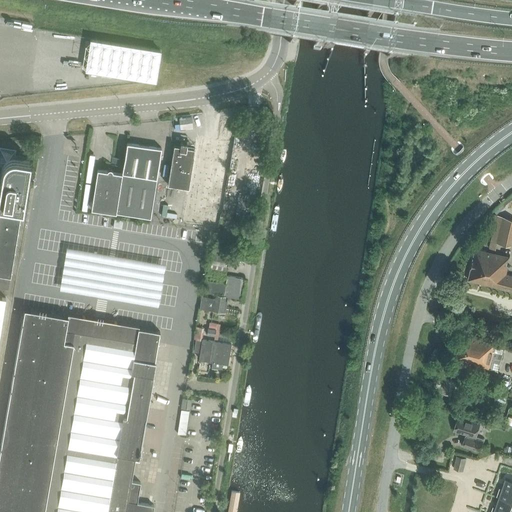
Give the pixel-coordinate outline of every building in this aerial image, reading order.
[(158,66),(160,50),(90,39),(85,70),(155,82),(158,66)] [(167,185),(188,188),(195,148),(186,147),(187,143),(180,142),(180,146),(174,145),(167,185)] [(0,274),(10,276),(29,158),(15,156),(16,150),(0,147),(0,165),(1,166),(0,173),(0,274)] [(91,208),(151,218),(157,178),(97,169),(91,208)] [(279,206),(273,205),(269,236),(275,236),(279,206)] [(492,242),(507,246),(511,223),(511,219),(498,216),(492,242)] [(229,245),(230,241),(238,242),(240,229),(219,225),(217,243),(229,245)] [(207,267),(225,271),(229,252),(211,249),(207,267)] [(511,277),(506,276),(508,267),(506,266),(508,257),(476,249),(468,281),(511,292),(511,277)] [(243,278),(227,276),(226,282),(224,281),(224,282),(205,279),(203,292),(239,298),(243,278)] [(225,296),(215,295),(214,298),(202,296),(200,309),(222,312),(225,296)] [(128,324),(129,321),(116,319),(116,322),(94,318),(94,315),(84,313),(83,316),(79,316),(68,314),(67,316),(54,314),(50,313),(24,309),(0,447),(0,511),(152,511),(154,505),(137,502),(140,482),(131,480),(135,457),(139,457),(141,443),(152,379),(155,361),(154,361),(159,331),(138,328),(138,326),(128,324)] [(453,361),(490,370),(494,352),(492,352),(494,343),(459,334),(453,361)] [(209,361),(213,361),(212,367),(218,368),(220,368),(221,367),(222,365),(223,363),(227,364),(231,344),(213,341),(202,340),(202,337),(196,336),(194,351),(200,352),(199,359),(209,361)] [(438,393),(450,397),(455,380),(441,376),(441,375),(449,377),(451,368),(438,364),(436,373),(437,373),(434,389),(439,390),(438,393)] [(181,408),(190,409),(191,399),(182,398),(181,408)] [(453,430),(465,434),(461,445),(479,450),(482,439),(475,436),(479,423),(457,416),(453,430)] [(453,469),(461,471),(464,458),(456,456),(453,469)] [(236,511),(244,469),(236,468),(228,511),(236,511)] [(511,480),(507,479),(501,498),(511,502),(511,480)] [(511,511),(511,502),(501,498),(495,511),(511,511)]
